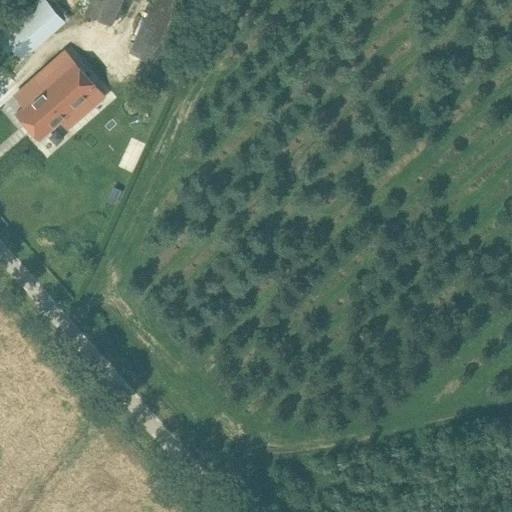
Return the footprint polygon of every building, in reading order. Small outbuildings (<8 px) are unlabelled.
[(64,20),(46,0),(37,0),(32,5),(33,5),(53,29),(64,20)] [(92,0),(86,13),(113,26),(124,0),(92,0)] [(176,72),(208,0),(154,0),(131,52),(176,72)] [(31,47),(11,24),(10,23),(0,31),(0,58),(13,47),(20,56),(31,47)] [(68,129),(83,116),(105,96),(69,55),(38,83),(34,78),(15,95),(24,106),(17,112),(40,138),(61,121),(68,129)] [(115,187),(108,201),(116,205),(122,190),(115,187)]
